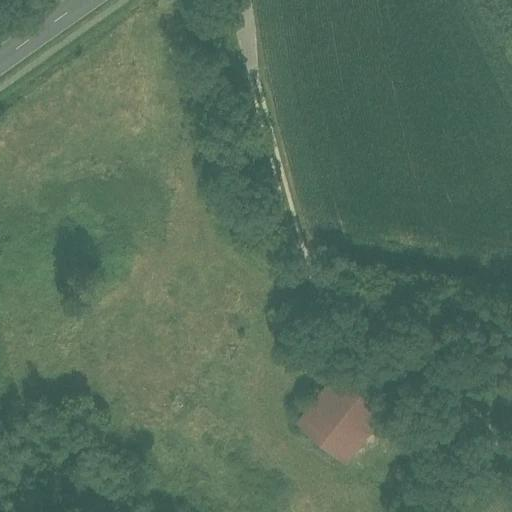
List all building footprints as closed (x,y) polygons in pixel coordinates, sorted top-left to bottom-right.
[(164,249),(143,208),(111,224),(132,265),(164,249)] [(224,310),(217,271),(196,275),(202,314),(224,310)] [(163,419),(162,319),(106,320),(107,419),(163,419)] [(237,358),(219,343),(207,358),(225,373),(237,358)] [(330,381),(292,431),(345,471),(383,422),(330,381)]
